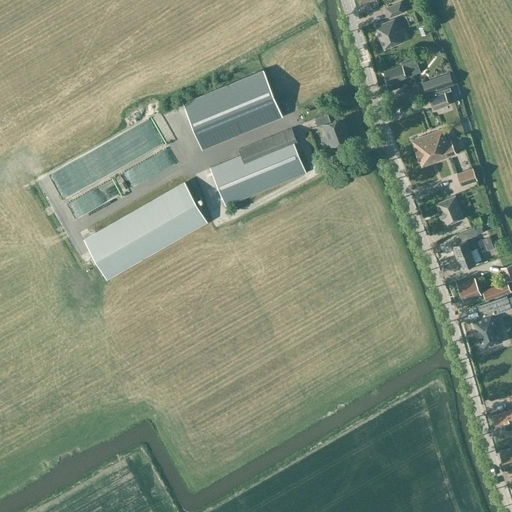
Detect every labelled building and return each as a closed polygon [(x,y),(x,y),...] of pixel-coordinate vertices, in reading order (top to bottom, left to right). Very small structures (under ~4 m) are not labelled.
[(404,11),(400,1),(385,7),(389,17),(404,11)] [(385,48),(403,41),(394,18),(376,25),(375,25),(375,26),(384,47),(384,48),(385,48)] [(416,60),(383,71),(387,83),(406,77),(406,76),(416,73),(420,71),(416,59),(416,60)] [(202,147),(281,114),(263,70),(184,102),(202,147)] [(449,74),(423,83),(426,92),(452,83),(449,74)] [(444,92),(429,97),(433,108),(448,103),(444,92)] [(166,110),(153,114),(169,161),(182,156),(166,110)] [(342,117),(330,121),(327,113),(315,118),(317,126),(321,124),(330,146),(350,138),(342,117)] [(155,175),(130,125),(116,132),(140,182),(155,175)] [(241,154),(210,167),(225,205),(306,172),(294,144),(298,142),(292,127),(279,133),(239,149),(241,154)] [(443,128),(412,139),(417,152),(447,141),(447,139),(443,128)] [(447,141),(417,152),(422,165),(456,153),(451,138),(447,139),(447,141)] [(472,167),(458,173),(462,184),(476,179),(472,167)] [(206,218),(185,182),(85,240),(95,257),(90,260),(92,265),(98,262),(106,276),(206,218)] [(436,202),(435,202),(435,203),(436,203),(439,211),(438,212),(439,213),(439,212),(440,215),(440,216),(441,216),(444,224),(444,225),(445,225),(445,224),(464,217),(455,195),(455,194),(436,202)] [(480,216),(469,221),(471,227),(482,222),(480,216)] [(464,239),(451,244),(456,256),(485,244),(483,239),(479,240),(469,244),(466,239),(477,235),(474,228),(462,233),(464,239)] [(485,244),(456,256),(460,267),(469,264),(471,268),(483,263),(479,253),(493,247),(491,242),(485,244)] [(443,267),(451,264),(450,259),(441,262),(443,267)] [(463,301),(481,294),(475,277),(457,284),(463,301)] [(486,300),(491,298),(510,290),(507,281),(496,286),(497,289),(483,294),(486,300)] [(510,307),(506,295),(478,306),(482,317),(473,320),(476,331),(478,337),(479,337),(483,348),(501,341),(491,314),(510,307)] [(511,407),(492,415),(495,426),(511,420),(511,407)] [(511,449),(499,454),(503,466),(511,463),(511,449)]
